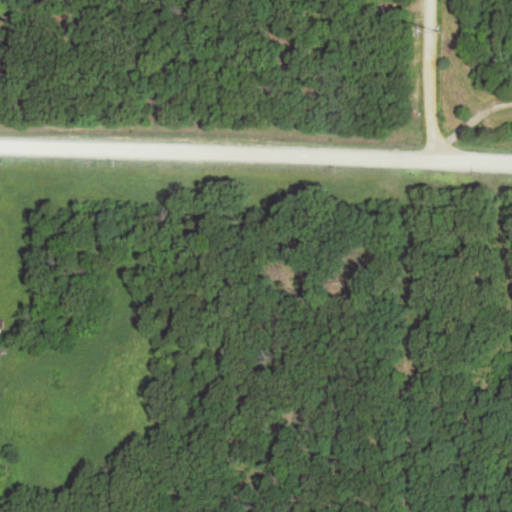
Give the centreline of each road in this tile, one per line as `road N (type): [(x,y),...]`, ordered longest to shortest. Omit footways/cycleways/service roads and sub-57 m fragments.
road 1 (residential): [(511,163),(0,148)]
road 2 (residential): [(422,0),(432,121),(445,161)]
